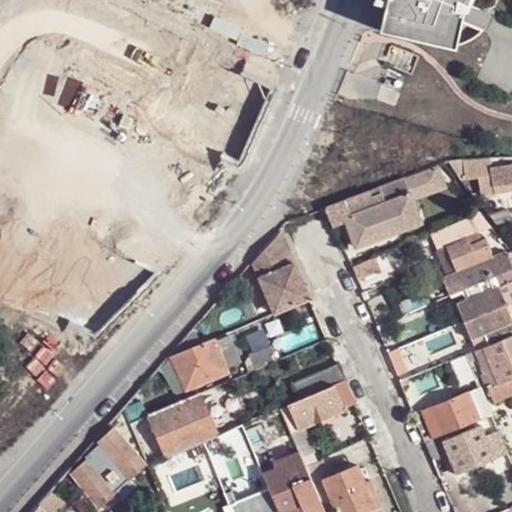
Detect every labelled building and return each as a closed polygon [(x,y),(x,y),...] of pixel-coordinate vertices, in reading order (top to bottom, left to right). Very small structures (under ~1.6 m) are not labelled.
[(387,0),(381,27),(437,41),(459,47),(468,3),(470,3),(471,0),(387,0)] [(491,166),(489,157),(460,159),(461,172),(491,166)] [(511,161),(491,166),(494,185),(511,181),(511,161)] [(428,183),(410,191),(413,199),(446,185),(437,164),(432,165),(432,166),(434,171),(425,175),(428,183)] [(327,206),(335,225),(347,219),(352,217),(363,242),(385,232),(383,228),(419,212),(413,199),(410,191),(428,183),(425,175),(434,171),(432,166),(418,172),(381,187),(327,206)] [(488,215),(496,224),(511,221),(511,218),(508,208),(488,215)] [(460,219),(450,222),(456,235),(488,222),(478,211),(470,214),(460,219)] [(419,212),(383,228),(385,232),(421,217),(419,212)] [(352,217),(347,219),(358,244),(363,242),(352,217)] [(282,227),(253,259),(276,310),(311,295),(282,227)] [(465,288),(494,276),(508,270),(511,268),(511,263),(511,264),(507,251),(494,256),(486,239),(484,240),(480,233),(448,246),(458,270),(465,288)] [(380,269),(369,274),(373,284),(386,278),(383,271),(392,267),(389,261),(396,258),(392,247),(375,255),(380,269)] [(380,269),(375,255),(351,265),(357,279),(369,274),(380,269)] [(465,288),(458,270),(449,275),(455,292),(465,288)] [(511,277),(508,270),(494,276),(499,287),(511,281),(511,277)] [(494,276),(465,288),(469,298),(457,303),(472,338),(484,333),(489,344),(511,334),(511,318),(499,287),(494,276)] [(234,367),(245,362),(232,332),(217,339),(229,369),(234,367)] [(499,383),(511,377),(511,334),(489,344),(476,349),(485,371),(481,373),(487,387),(499,383)] [(216,336),(173,354),(176,361),(187,387),(229,369),(217,339),(216,336)] [(274,343),(245,355),(247,361),(245,362),(234,367),(237,375),(279,358),(274,343)] [(166,373),(176,361),(173,354),(172,351),(159,367),(166,373)] [(176,361),(166,373),(175,391),(187,387),(176,361)] [(339,362),(288,385),(294,400),(345,379),(339,362)] [(476,379),(469,363),(459,368),(465,383),(476,379)] [(503,394),(511,390),(511,377),(499,383),(503,394)] [(281,406),(302,456),(305,462),(316,458),(303,424),(344,407),(343,405),(354,400),(345,379),(294,400),(281,406)] [(491,413),(479,386),(467,391),(478,419),(491,413)] [(204,438),(219,432),(215,422),(218,423),(219,423),(226,422),(223,417),(218,417),(221,411),(218,405),(212,402),(216,399),(213,394),(210,396),(206,401),(202,391),(149,413),(167,454),(204,438)] [(478,419),(467,391),(424,409),(435,437),(478,419)] [(124,406),(130,421),(137,418),(130,401),(124,406)] [(495,423),(482,429),(495,457),(507,452),(495,423)] [(456,473),(495,457),(482,429),(481,424),(442,441),(456,473)] [(88,459),(72,473),(99,507),(144,465),(115,427),(102,440),(103,442),(88,457),(88,459)] [(440,454),(433,437),(425,441),(432,458),(440,454)] [(304,511),(325,511),(326,511),(314,486),(305,462),(302,456),(263,472),(279,511),(283,511),(302,505),(304,511)] [(314,486),(325,481),(323,476),(316,458),(305,462),(314,486)] [(338,511),(358,511),(375,505),(366,484),(364,479),(357,463),(323,476),(325,481),(338,511)] [(234,511),(229,500),(225,491),(206,498),(202,489),(186,496),(189,504),(184,507),(186,511),(234,511)] [(245,511),(239,496),(229,500),(234,511),(245,511)]
